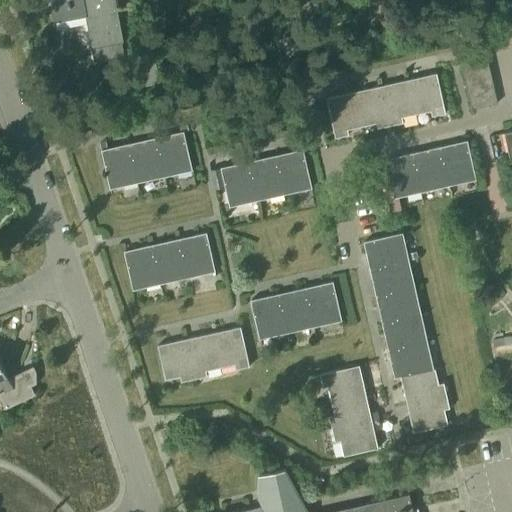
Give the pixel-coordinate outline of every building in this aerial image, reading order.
[(126,55),(124,42),(115,0),(50,0),(55,22),(86,16),(93,48),(95,61),(126,55)] [(456,43),(472,110),(498,104),(482,37),(456,43)] [(437,74),(409,80),(416,114),(431,111),(432,116),(445,113),(437,74)] [(409,80),(381,86),(390,126),(403,123),(402,118),(416,114),(409,80)] [(390,126),(381,86),(354,92),(362,127),(376,123),(378,129),(390,126)] [(362,127),(354,92),(326,99),(335,138),(348,135),(347,130),(362,127)] [(184,132),(156,138),(165,177),(192,170),(184,132)] [(165,177),(156,138),(129,144),(138,183),(165,177)] [(467,141),(440,147),(449,186),(476,180),(467,141)] [(138,183),(129,144),(102,150),(110,189),(138,183)] [(440,147),(413,153),(422,192),(449,186),(440,147)] [(303,149),(276,155),(285,195),(312,188),(303,149)] [(422,192),(413,153),(386,159),(394,198),(422,192)] [(276,155),(249,162),(258,201),(285,195),(276,155)] [(258,201),(249,162),(221,168),(225,184),(230,207),(258,201)] [(225,184),(221,168),(211,171),(214,186),(225,184)] [(179,239),(188,278),(216,272),(207,233),(179,239)] [(370,270),(409,261),(402,233),(364,242),(370,270)] [(188,278),(179,239),(152,245),(161,284),(188,278)] [(161,284),(152,245),(125,252),(133,291),(161,284)] [(409,261),(370,270),(376,297),(415,288),(409,261)] [(332,282),(305,288),(314,327),(342,321),(332,282)] [(314,327),(305,288),(278,294),(287,333),(314,327)] [(415,288),(376,297),(383,324),(421,315),(415,288)] [(287,333),(278,294),(251,301),(260,340),(287,333)] [(428,343),(421,315),(383,324),(389,352),(428,343)] [(213,333),(220,368),(235,365),(236,370),(249,367),(240,327),(213,333)] [(213,333),(185,339),(194,379),(207,376),(206,371),(220,368),(213,333)] [(194,379),(185,339),(157,346),(165,380),(180,377),(182,382),(194,379)] [(428,343),(389,352),(395,378),(401,377),(435,370),(435,369),(434,369),(428,343)] [(9,376),(8,373),(0,356),(0,376),(0,377),(6,389),(0,391),(0,394),(6,407),(35,392),(31,384),(36,381),(36,370),(33,364),(9,376)] [(331,401),(365,393),(359,366),(320,375),(323,388),(328,387),(331,401)] [(439,384),(435,370),(401,377),(407,405),(447,396),(444,383),(439,384)] [(365,393),(331,401),(335,416),(329,417),(332,430),(372,421),(365,393)] [(447,396),(407,405),(413,433),(448,425),(444,409),(449,408),(447,396)] [(291,410),(298,428),(326,417),(319,399),(291,410)] [(378,448),(372,421),(332,430),(335,442),(340,441),(344,456),(378,448)] [(265,511),(408,511),(408,510),(413,509),(409,493),(366,503),(367,507),(343,511),(309,511),(285,468),(258,475),(257,495),(262,505),(265,511)]
